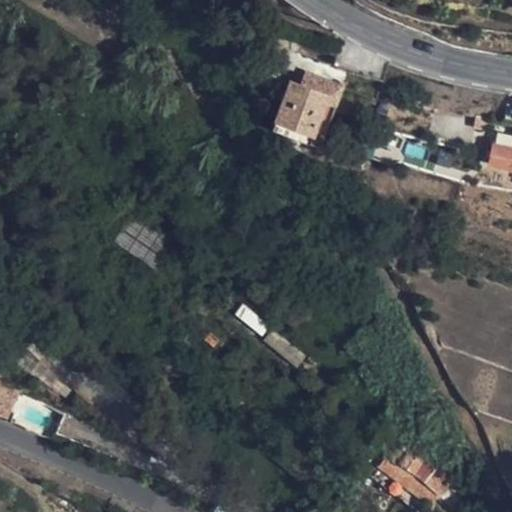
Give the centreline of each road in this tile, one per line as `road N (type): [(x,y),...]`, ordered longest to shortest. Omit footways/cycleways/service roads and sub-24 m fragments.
road 1 (residential): [(240,511),(0,305)]
road 2 (secondary): [(316,0),(412,50),(511,72)]
road 3 (unclassified): [(176,511),(0,432)]
